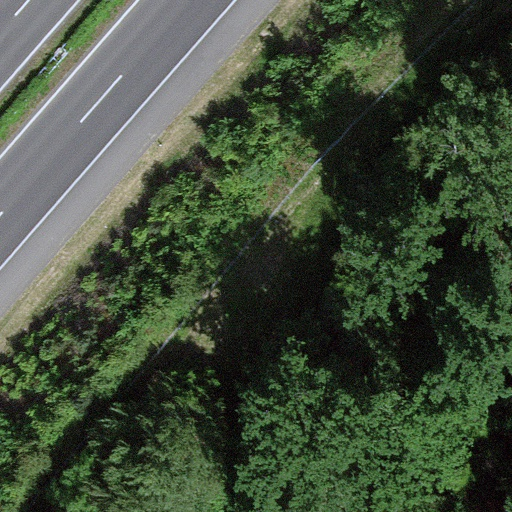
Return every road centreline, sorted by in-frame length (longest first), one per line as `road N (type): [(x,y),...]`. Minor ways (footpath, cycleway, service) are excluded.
road 1 (track): [(509,0),(378,133),(248,402),(182,511)]
road 2 (motorway): [(0,214),(188,0)]
